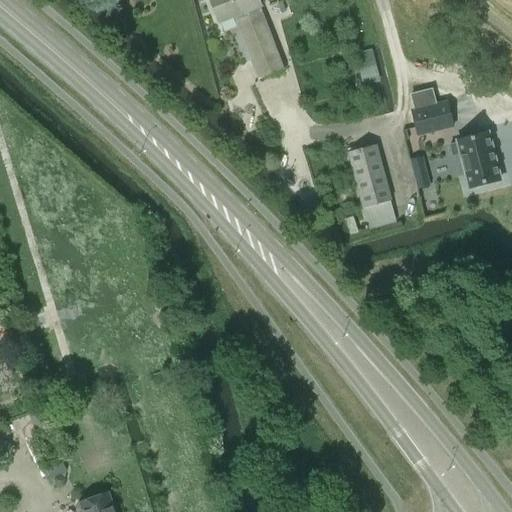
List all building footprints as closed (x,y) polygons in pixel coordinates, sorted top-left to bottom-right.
[(282,70),(275,51),(258,7),(261,6),(258,0),(211,0),(220,22),(236,16),(260,79),(282,70)] [(414,110),(412,111),(418,136),(454,127),(448,101),(436,104),(414,110)] [(458,143),(450,145),(453,156),(461,154),(469,188),(500,180),(491,146),(488,134),(457,142),(458,143)] [(363,207),(391,200),(376,146),(349,153),(363,207)] [(422,158),(410,161),(411,167),(419,165),(423,164),(422,158)] [(38,412),(29,415),(34,428),(43,425),(38,412)] [(113,511),(107,494),(79,504),(82,511),(113,511)]
